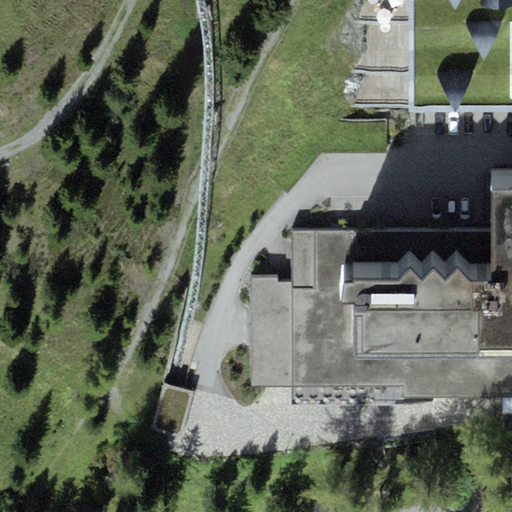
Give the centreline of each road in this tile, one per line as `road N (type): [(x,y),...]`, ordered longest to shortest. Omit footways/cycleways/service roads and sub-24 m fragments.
road 1 (track): [(285,0),(131,348),(4,511)]
road 2 (track): [(128,0),(95,63),(53,115),(0,152)]
